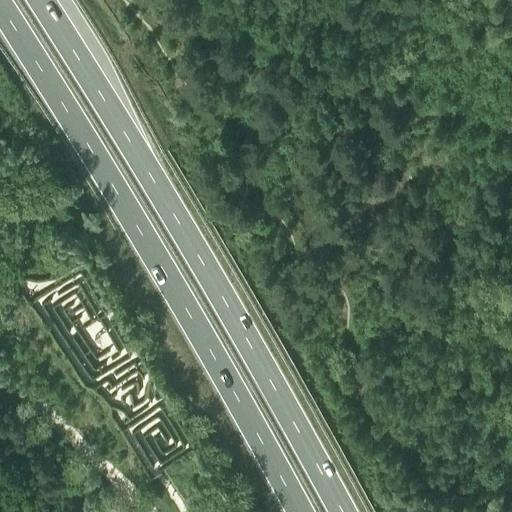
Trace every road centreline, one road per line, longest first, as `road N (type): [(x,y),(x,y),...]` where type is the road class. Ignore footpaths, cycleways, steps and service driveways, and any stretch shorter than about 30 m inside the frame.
road 1 (trunk): [(340,511),(41,0)]
road 2 (trunk): [(0,5),(300,511)]
